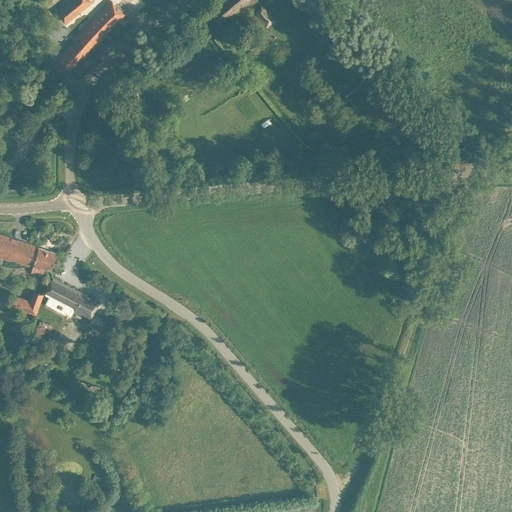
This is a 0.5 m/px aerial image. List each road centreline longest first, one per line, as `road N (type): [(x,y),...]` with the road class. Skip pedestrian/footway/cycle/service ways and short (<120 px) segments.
road 1 (unclassified): [(511,172),(77,206)]
road 2 (track): [(332,485),(355,467),(385,410),(474,174),(511,122)]
road 3 (unclassified): [(334,511),(321,464),(230,350),(119,266),(90,236),(77,206)]
road 4 (unclassified): [(77,206),(69,144),(86,90),(185,0)]
